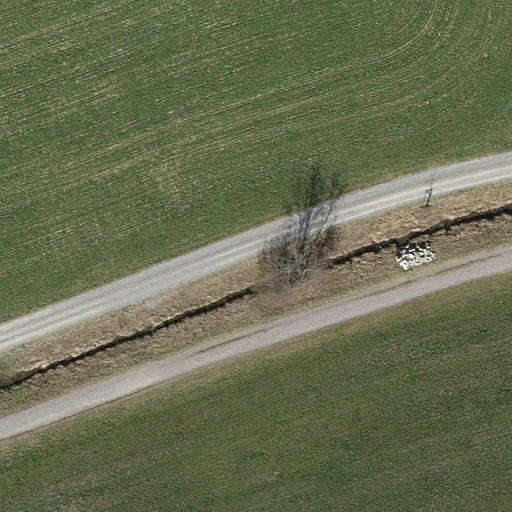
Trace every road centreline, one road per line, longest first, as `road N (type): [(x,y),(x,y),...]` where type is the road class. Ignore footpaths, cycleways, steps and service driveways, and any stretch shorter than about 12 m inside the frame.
road 1 (track): [(511,157),(441,168),(0,343)]
road 2 (track): [(511,253),(359,290),(0,438)]
